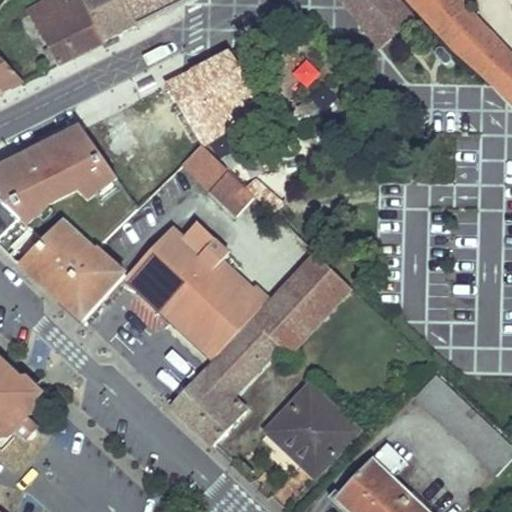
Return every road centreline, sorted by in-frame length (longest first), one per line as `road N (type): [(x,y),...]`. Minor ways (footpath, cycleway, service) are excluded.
road 1 (tertiary): [(0,282),(240,511)]
road 2 (tertiary): [(0,128),(256,0)]
